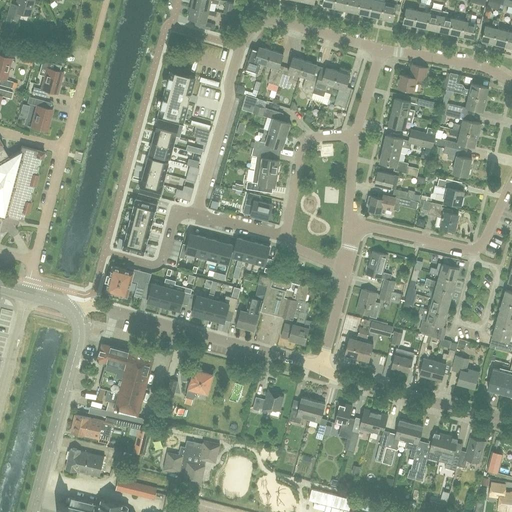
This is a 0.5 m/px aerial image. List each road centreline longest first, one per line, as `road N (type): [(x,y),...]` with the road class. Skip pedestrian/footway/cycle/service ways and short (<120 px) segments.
road 1 (residential): [(321,367),(95,305)]
road 2 (tertiary): [(32,511),(80,335),(72,310)]
road 3 (residential): [(511,424),(321,367)]
road 4 (residential): [(240,46),(195,215)]
road 5 (residential): [(240,46),(265,17),(378,49)]
road 6 (residential): [(284,236),(306,142),(355,137)]
road 7 (residential): [(473,260),(462,322),(484,321),(497,279),(491,267)]
road 8 (residential): [(378,49),(457,61),(511,80)]
road 9 (residential): [(471,251),(350,223)]
